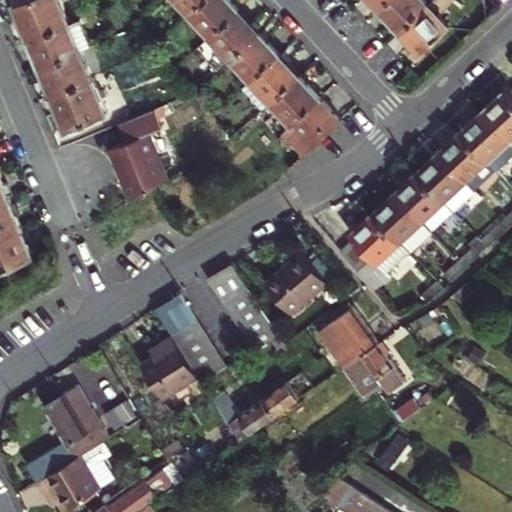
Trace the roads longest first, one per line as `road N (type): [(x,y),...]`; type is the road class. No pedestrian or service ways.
road 1 (residential): [(0,380),(323,183),(405,124)]
road 2 (residential): [(0,60),(74,240)]
road 3 (residential): [(290,0),(405,124)]
road 4 (residential): [(405,124),(511,24)]
